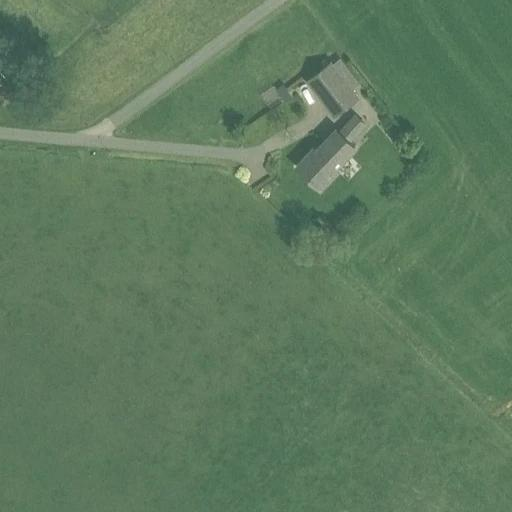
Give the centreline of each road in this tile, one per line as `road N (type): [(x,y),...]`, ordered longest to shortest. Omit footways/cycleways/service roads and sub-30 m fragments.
road 1 (unclassified): [(87,140),(242,155),(320,116)]
road 2 (unclassified): [(87,140),(279,0)]
